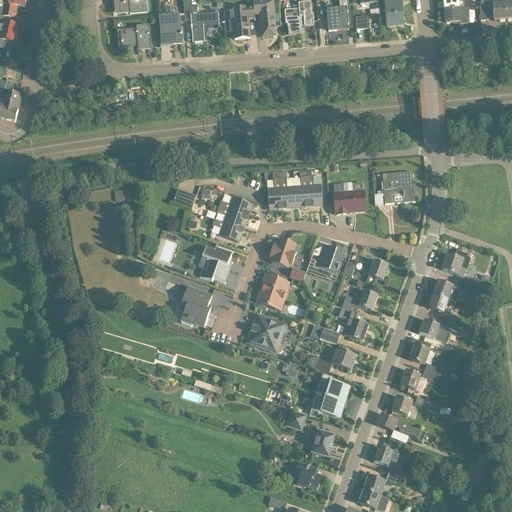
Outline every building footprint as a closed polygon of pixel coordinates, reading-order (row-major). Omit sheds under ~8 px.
[(0,0),(0,17),(15,20),(17,7),(25,9),(26,3),(28,2),(28,0),(0,0)] [(115,0),(116,5),(115,5),(116,5),(117,14),(117,15),(131,13),(131,15),(146,13),(145,0),(115,0)] [(182,0),(184,11),(185,22),(191,22),(193,45),(205,44),(203,27),(219,26),(218,14),(197,16),(197,7),(190,7),(189,0),(182,0)] [(380,17),(386,17),(402,15),(401,2),(385,4),(382,4),(381,0),(360,0),(361,6),(375,5),(376,11),(380,11),(380,17)] [(443,0),(444,11),(464,10),(464,1),(472,0),(471,0),(443,0)] [(486,0),(487,3),(492,3),(494,22),(506,21),(505,5),(504,0),(486,0)] [(253,5),(253,9),(254,16),(260,15),(262,39),(275,38),(273,14),(272,3),(253,5)] [(313,27),(312,17),(311,4),(298,5),(299,15),(293,16),(292,11),(284,12),(286,26),(287,26),(288,36),(289,36),(289,33),(298,32),(298,34),(301,34),(300,28),(313,27)] [(488,22),(487,19),(486,8),(479,9),(480,23),(488,22)] [(254,20),(254,16),(253,9),(234,11),(235,22),(230,22),(231,33),(234,33),(235,41),(250,40),(248,20),(254,20)] [(327,10),(328,23),(328,33),(348,31),(346,9),(327,10)] [(444,11),(446,25),(459,24),(459,26),(466,25),(466,21),(467,21),(466,9),(464,10),(444,11)] [(386,17),(387,20),(387,30),(403,28),(402,15),(386,17)] [(164,18),(166,36),(166,46),(182,45),(179,16),(164,18)] [(365,21),(365,31),(381,30),(381,23),(371,23),(371,20),(365,21)] [(15,34),(17,26),(0,22),(0,41),(15,44),(17,35),(15,34)] [(150,49),(149,38),(148,29),(138,29),(138,32),(128,33),(118,34),(121,34),(122,42),(121,42),(122,44),(123,48),(139,47),(139,51),(151,50),(151,49),(150,49)] [(0,91),(0,119),(15,124),(19,107),(2,103),(5,93),(0,91)] [(22,93),(12,91),(11,95),(5,93),(2,103),(19,107),(22,97),(21,97),(22,93)] [(382,176),(384,198),(385,206),(415,204),(412,174),(382,176)] [(301,210),(309,210),(307,178),(300,179),(301,188),(294,189),(296,209),(301,208),(301,210)] [(313,178),(307,178),(309,210),(317,209),(317,207),(323,207),(321,187),(314,187),(313,178)] [(274,212),(282,212),(280,180),(274,181),(274,190),(267,191),(268,211),(274,210),(274,212)] [(286,180),(280,180),(282,212),(290,211),(290,209),(296,209),(294,189),(287,189),(286,180)] [(343,186),(334,187),(334,195),(335,216),(336,216),(336,217),(349,216),(349,215),(365,214),(364,192),(344,194),(343,186)] [(178,191),(173,204),(192,210),(196,198),(178,191)] [(219,209),(248,219),(251,212),(249,211),(251,206),(232,199),(230,206),(221,203),(219,209)] [(246,227),(248,219),(219,209),(217,215),(225,218),(223,224),(242,231),(244,226),(246,227)] [(242,231),(223,224),(214,221),(212,227),(221,230),(218,237),(237,244),(239,239),(241,239),(244,231),(242,231)] [(280,241),(278,247),(274,246),(269,260),(273,261),(271,265),(287,270),(289,267),(292,268),(296,254),(294,253),(296,246),(280,241)] [(324,247),(323,249),(320,259),(313,256),(307,273),(322,279),(329,275),(329,274),(337,277),(346,253),(332,248),(331,250),(324,247)] [(232,256),(223,252),(216,250),(216,249),(215,249),(214,252),(207,249),(206,249),(202,260),(210,263),(207,272),(202,271),(199,279),(212,284),(213,281),(225,286),(232,264),(229,263),(232,256)] [(442,272),(458,277),(463,279),(471,258),(457,253),(454,260),(447,257),(442,272)] [(366,265),(364,271),(362,275),(368,277),(366,284),(372,286),(375,280),(383,283),(388,268),(374,263),(372,267),(366,265)] [(355,267),(348,264),(347,264),(343,277),(350,280),(355,267)] [(170,273),(184,278),(185,275),(171,270),(170,273)] [(290,279),(303,284),(306,275),(293,271),(290,279)] [(257,304),(258,304),(279,312),(283,302),(289,285),(266,277),(257,304)] [(469,278),(466,286),(478,290),(480,282),(469,278)] [(456,305),(461,292),(438,283),(433,297),(448,302),(456,305)] [(464,292),(476,296),(478,290),(466,286),(464,292)] [(187,289),(180,310),(185,311),(182,318),(193,322),(192,325),(204,329),(206,325),(207,325),(209,320),(207,320),(211,309),(208,308),(212,298),(187,289)] [(344,304),(342,310),(341,311),(354,315),(356,307),(372,313),(378,298),(356,290),(356,291),(357,291),(352,307),(344,304)] [(448,302),(433,297),(428,310),(444,315),(448,302)] [(253,327),(251,332),(250,334),(251,334),(247,345),(276,355),(277,355),(278,355),(279,355),(280,355),(281,354),(282,353),(282,352),(282,351),(282,350),(282,349),(282,348),(281,347),(280,346),(279,346),(286,327),(257,317),(254,328),(253,327)] [(449,318),(446,324),(458,328),(461,322),(449,318)] [(362,343),(365,332),(367,328),(348,321),(343,336),(355,341),(362,343)] [(424,322),(420,332),(419,336),(439,343),(444,330),(444,329),(424,322)] [(456,334),(458,328),(446,324),(444,329),(444,330),(456,334)] [(319,342),(337,347),(341,336),(324,330),(322,336),(313,333),(311,339),(319,342)] [(424,367),(429,352),(415,347),(410,362),(424,367)] [(337,352),(332,366),(351,373),(356,358),(337,352)] [(326,377),(330,365),(313,359),(309,371),(326,377)] [(427,366),(424,373),(439,378),(441,371),(427,366)] [(415,392),(420,378),(406,373),(401,387),(415,392)] [(436,386),(439,378),(424,373),(422,381),(436,386)] [(343,400),(345,395),(346,390),(331,385),(333,379),(322,376),(316,397),(344,406),(344,405),(344,404),(344,403),(344,402),(344,401),(343,400)] [(195,387),(221,395),(223,390),(197,382),(195,387)] [(344,407),(344,406),(316,397),(309,418),(320,421),(322,416),(337,420),(340,410),(341,410),(342,409),(343,408),(343,407),(344,407)] [(407,418),(412,405),(397,399),(392,413),(407,418)] [(414,407),(439,415),(442,408),(417,399),(414,407)] [(270,423),(286,428),(301,432),(306,418),(275,408),(270,423)] [(421,432),(381,416),(376,427),(393,434),(393,433),(417,443),(420,435),(421,432)] [(334,438),(318,434),(315,445),(314,445),(313,445),(312,445),(311,446),(310,447),(310,448),(309,449),(309,450),(309,451),(310,452),(310,453),(311,453),(311,454),(312,454),(312,455),(328,460),(334,438)] [(390,469),(388,475),(398,479),(402,467),(390,463),(393,455),(379,450),(374,464),(390,469)] [(473,469),(482,473),(486,462),(476,459),(473,469)] [(299,464),(295,476),(300,478),(297,487),(306,490),(307,488),(317,491),(321,479),(314,477),(316,471),(299,464)] [(401,480),(398,479),(388,475),(386,482),(399,486),(401,480)] [(364,492),(380,498),(385,484),(369,479),(364,492)] [(380,498),(364,492),(359,505),(376,511),(380,498)] [(283,511),(284,511),(287,505),(271,499),(268,507),(283,511)]
